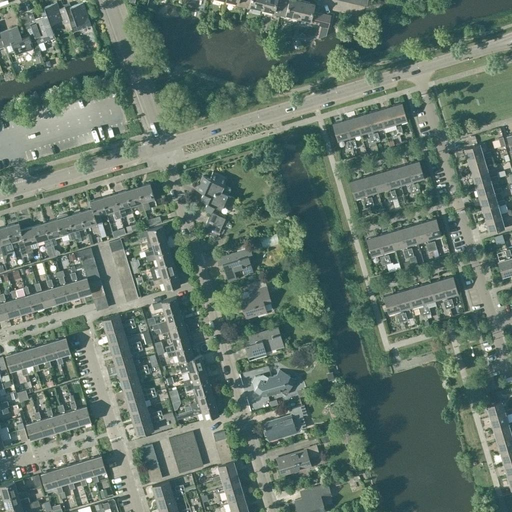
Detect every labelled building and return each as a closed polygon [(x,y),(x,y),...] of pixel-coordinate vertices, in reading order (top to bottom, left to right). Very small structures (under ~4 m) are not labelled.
[(261,9),(263,0),(244,0),(242,7),(252,9),(252,7),(261,9)] [(276,0),(263,0),(261,9),(274,12),(273,14),(279,16),(282,4),(276,2),(276,0)] [(298,18),(302,1),(299,0),(289,0),(288,5),(282,4),(279,16),(285,17),(286,15),(298,18)] [(57,1),(44,6),(47,14),(52,28),(52,27),(64,23),(66,31),(72,29),(71,27),(64,6),(59,8),(57,1)] [(309,23),(316,25),(319,13),(313,11),(315,4),(302,1),(298,18),(310,21),(309,23)] [(69,2),(63,4),(64,6),(71,27),(76,25),(78,28),(91,24),(83,2),(71,6),(69,2)] [(316,25),(322,26),(325,14),(319,13),(316,25)] [(22,37),(3,44),(4,46),(7,53),(14,51),(15,54),(18,53),(33,48),(35,52),(40,51),(37,43),(29,21),(27,14),(21,16),(28,35),(22,37)] [(47,14),(29,21),(37,43),(46,40),(46,35),(54,32),(52,27),(52,28),(47,14)] [(325,14),(322,26),(327,27),(330,16),(325,14)] [(0,47),(4,46),(3,44),(22,37),(17,25),(9,28),(0,31),(0,47)] [(401,103),(390,106),(394,123),(406,119),(401,103)] [(390,106),(378,110),(383,126),(394,123),(390,106)] [(372,129),(383,126),(378,110),(367,113),(372,129)] [(367,113),(355,116),(360,133),(372,129),(367,113)] [(355,116),(344,120),(349,136),(360,133),(355,116)] [(337,140),(349,136),(344,120),(332,123),(337,140)] [(465,147),(468,159),(482,155),(482,153),(479,143),(465,147)] [(468,159),(472,171),(486,167),(485,165),(483,157),(491,155),(490,150),(482,153),(482,155),(468,159)] [(418,161),(407,164),(411,181),(423,177),(418,161)] [(472,171),(475,183),(490,179),(489,177),(487,169),(495,167),(494,163),(485,165),(486,167),(472,171)] [(407,164),(395,167),(400,184),(411,181),(407,164)] [(389,187),(400,184),(395,167),(384,171),(389,187)] [(199,200),(230,188),(223,184),(227,177),(213,171),(209,178),(202,175),(196,190),(203,193),(199,200)] [(377,191),(389,187),(384,171),(372,174),(377,191)] [(372,174),(361,177),(366,194),(377,191),(372,174)] [(475,183),(479,195),(493,191),(493,189),(490,181),(499,179),(497,174),(489,177),(490,179),(475,183)] [(354,198),(366,194),(361,177),(349,181),(354,198)] [(137,185),(144,209),(150,207),(147,198),(154,196),(149,182),(137,185)] [(139,210),(144,209),(137,185),(125,189),(130,204),(130,206),(137,204),(139,210)] [(479,195),(482,207),(497,203),(496,201),(494,194),(502,191),(501,187),(493,189),(493,191),(479,195)] [(227,194),(230,188),(199,200),(204,202),(205,204),(203,209),(210,213),(204,226),(213,230),(212,232),(217,235),(218,233),(219,232),(222,233),(223,230),(220,228),(225,216),(218,213),(218,215),(213,213),(212,211),(214,205),(221,208),(224,201),(231,204),(234,197),(227,194)] [(114,193),(120,216),(126,214),(123,205),(130,204),(125,189),(114,193)] [(115,217),(120,216),(114,193),(102,196),(106,211),(107,214),(113,212),(115,217)] [(90,200),(96,223),(102,221),(99,213),(106,211),(102,196),(90,200)] [(482,207),(486,219),(500,215),(500,213),(497,205),(505,203),(504,199),(496,201),(497,203),(482,207)] [(91,207),(79,211),(84,225),(90,223),(93,232),(99,230),(96,223),(90,200),(89,200),(91,207)] [(508,210),(500,213),(500,215),(486,219),(489,231),(504,227),(501,217),(509,215),(508,210)] [(67,215),(74,238),(80,236),(77,227),(84,225),(79,211),(67,215)] [(57,218),(55,218),(61,236),(67,234),(68,239),(74,238),(67,215),(64,216),(63,214),(62,213),(57,214),(56,216),(57,218)] [(147,219),(149,225),(149,226),(162,222),(160,216),(147,219)] [(55,218),(43,222),(50,245),(56,243),(54,238),(61,236),(55,218)] [(436,218),(424,221),(429,238),(441,234),(436,218)] [(21,253),(26,252),(17,221),(5,225),(11,243),(17,241),(21,253)] [(29,242),(37,240),(32,225),(20,229),(18,221),(17,221),(26,252),(32,251),(29,242)] [(124,223),(125,230),(135,228),(133,221),(124,223)] [(424,221),(412,225),(417,241),(429,238),(424,221)] [(32,225),(37,240),(42,238),(45,247),(50,245),(43,222),(32,225)] [(147,241),(151,240),(165,236),(161,224),(138,231),(140,236),(145,235),(147,241)] [(4,245),(11,243),(5,225),(0,226),(0,250),(1,252),(2,258),(5,258),(7,252),(4,245)] [(412,225),(401,228),(406,245),(417,241),(412,225)] [(394,248),(406,245),(401,228),(389,231),(394,248)] [(389,231),(378,235),(383,251),(394,248),(389,231)] [(371,255),(383,251),(378,235),(366,238),(371,255)] [(144,249),(145,255),(169,248),(165,236),(151,240),(153,247),(144,249)] [(109,244),(110,250),(122,246),(121,240),(109,244)] [(122,246),(110,250),(112,255),(124,252),(122,246)] [(156,258),(158,264),(172,260),(169,248),(145,255),(147,260),(156,258)] [(247,255),(251,254),(249,248),(216,258),(219,264),(222,263),(227,281),(236,278),(233,269),(241,267),(243,274),(252,271),(247,255)] [(79,252),(81,258),(93,255),(91,249),(79,252)] [(511,266),(509,257),(511,256),(509,249),(504,250),(507,258),(497,260),(502,276),(511,272),(511,266)] [(66,260),(76,257),(74,250),(64,253),(66,260)] [(112,255),(114,261),(126,257),(124,252),(112,255)] [(81,258),(83,264),(94,260),(93,255),(81,258)] [(30,257),(32,271),(43,270),(41,256),(30,257)] [(114,261),(116,267),(127,263),(126,257),(114,261)] [(94,260),(83,264),(84,270),(96,266),(94,260)] [(172,260),(158,264),(149,267),(152,279),(176,272),(172,260)] [(116,267),(117,272),(129,268),(127,263),(116,267)] [(15,264),(2,272),(7,280),(20,272),(15,264)] [(57,265),(59,271),(67,298),(79,295),(72,272),(70,272),(72,280),(65,282),(63,276),(64,275),(61,264),(57,265)] [(98,272),(96,266),(84,270),(86,275),(98,272)] [(129,268),(117,272),(119,277),(131,274),(129,268)] [(50,278),(48,279),(55,302),(67,298),(59,271),(54,272),(56,278),(58,277),(60,284),(52,286),(50,278)] [(74,271),(72,272),(79,295),(91,291),(89,286),(88,281),(86,276),(77,279),(74,271)] [(86,275),(86,276),(88,281),(100,277),(98,272),(86,275)] [(180,284),(176,272),(152,279),(153,280),(154,284),(163,282),(165,288),(180,284)] [(119,277),(121,283),(133,280),(131,274),(119,277)] [(453,275),(441,279),(446,295),(458,292),(453,275)] [(100,277),(88,281),(89,286),(101,283),(100,277)] [(245,283),(247,289),(264,284),(262,278),(245,283)] [(38,282),(36,282),(43,305),(55,302),(48,279),(46,279),(48,287),(41,289),(38,282)] [(441,279),(429,282),(434,299),(446,295),(441,279)] [(121,283),(122,289),(134,285),(133,280),(121,283)] [(27,285),(24,286),(31,309),(43,305),(36,282),(34,283),(36,291),(29,293),(27,285)] [(429,282),(418,286),(423,302),(434,299),(429,282)] [(101,283),(89,286),(91,291),(91,292),(103,288),(101,283)] [(134,285),(122,289),(124,294),(136,290),(134,285)] [(15,289),(12,289),(19,313),(31,309),(24,286),(22,286),(25,294),(17,297),(15,289)] [(264,303),(270,301),(266,286),(239,294),(246,317),(266,311),(264,303)] [(418,286),(406,289),(411,306),(423,302),(418,286)] [(103,288),(91,292),(93,297),(105,294),(103,288)] [(7,316),(19,313),(12,289),(10,290),(12,298),(5,300),(3,292),(0,293),(7,316)] [(406,289),(395,292),(400,309),(411,306),(406,289)] [(138,297),(136,290),(124,294),(126,300),(138,297)] [(388,313),(400,309),(395,292),(383,296),(388,313)] [(106,299),(105,294),(93,297),(94,303),(106,299)] [(164,312),(179,308),(175,296),(152,303),(153,308),(162,305),(164,312)] [(108,305),(106,299),(94,303),(96,309),(108,305)] [(157,322),(159,327),(183,320),(179,308),(164,312),(166,319),(157,322)] [(102,318),(105,330),(122,325),(118,313),(102,318)] [(171,336),(189,331),(187,324),(186,323),(184,324),(183,320),(159,327),(161,332),(169,330),(171,336)] [(105,330),(109,341),(125,336),(122,325),(105,330)] [(265,349),(283,344),(278,326),(248,335),(250,342),(244,344),(249,359),(266,354),(265,349)] [(189,331),(171,336),(173,342),(165,345),(166,351),(190,343),(188,339),(190,338),(191,337),(189,331)] [(65,336),(53,340),(60,363),(63,362),(61,354),(70,351),(65,336)] [(125,336),(109,341),(112,353),(129,348),(125,336)] [(58,363),(60,363),(53,340),(41,344),(48,366),(51,365),(48,358),(56,355),(58,363)] [(191,348),(190,343),(166,351),(168,356),(177,353),(179,360),(197,355),(195,348),(193,348),(191,348)] [(46,367),(48,366),(41,344),(29,347),(36,370),(39,369),(37,361),(44,359),(46,367)] [(308,344),(299,347),(301,354),(310,351),(308,344)] [(34,371),(36,370),(29,347),(17,351),(24,373),(27,372),(25,365),(32,363),(34,371)] [(132,359),(129,348),(112,353),(116,364),(132,359)] [(22,374),(24,373),(17,351),(5,354),(9,369),(20,366),(22,374)] [(197,355),(179,360),(177,361),(181,373),(187,371),(204,366),(200,354),(197,355)] [(136,371),(132,359),(116,364),(119,376),(136,371)] [(204,366),(187,371),(189,377),(183,379),(185,385),(208,378),(204,366)] [(260,379),(254,390),(265,396),(281,391),(287,394),(296,378),(279,369),(276,374),(268,376),(265,382),(260,379)] [(119,376),(123,388),(139,383),(136,371),(119,376)] [(78,374),(80,381),(88,378),(86,372),(78,374)] [(211,390),(208,378),(185,385),(186,390),(192,388),(194,395),(211,390)] [(123,388),(126,399),(143,394),(139,383),(123,388)] [(177,389),(169,391),(171,397),(179,395),(177,389)] [(215,402),(211,390),(194,395),(196,401),(190,403),(192,409),(215,402)] [(126,399),(130,411),(146,406),(143,394),(126,399)] [(1,402),(0,397),(0,408),(1,408),(7,406),(8,406),(7,400),(1,402)] [(74,400),(71,401),(78,424),(90,420),(86,405),(77,407),(74,400)] [(486,405),(490,417),(505,412),(505,414),(511,412),(511,408),(511,407),(504,410),(501,400),(486,405)] [(66,427),(78,424),(71,401),(70,401),(72,409),(64,411),(62,403),(60,404),(66,427)] [(215,402),(192,409),(193,414),(202,412),(204,419),(219,414),(215,402)] [(54,430),(66,427),(60,404),(58,405),(60,413),(53,415),(51,407),(48,408),(54,430)] [(278,417),(263,422),(265,426),(264,426),(266,434),(268,434),(269,439),(297,431),(296,429),(306,426),(302,415),(307,413),(304,404),(289,409),(291,416),(278,419),(278,417)] [(146,406),(130,411),(133,422),(150,417),(146,406)] [(38,411),(36,411),(42,434),(54,430),(48,408),(46,408),(48,416),(41,418),(38,411)] [(30,438),(42,434),(36,411),(34,412),(36,420),(26,423),(30,438)] [(508,424),(509,426),(511,425),(511,420),(507,422),(505,414),(505,412),(490,417),(493,429),(508,424)] [(153,429),(150,417),(133,422),(137,434),(153,429)] [(511,433),(511,434),(509,426),(508,424),(493,429),(497,441),(511,436),(511,437),(511,433)] [(0,433),(8,431),(12,430),(10,425),(0,428),(0,427),(0,433)] [(24,427),(18,429),(21,442),(28,439),(24,427)] [(193,430),(181,434),(183,440),(195,436),(193,430)] [(213,433),(215,441),(226,437),(224,430),(213,433)] [(9,437),(8,431),(0,433),(0,446),(3,446),(1,439),(9,437)] [(169,437),(171,444),(183,440),(181,434),(169,437)] [(197,442),(195,436),(183,440),(184,446),(197,442)] [(511,449),(511,437),(511,436),(497,441),(500,453),(511,449)] [(228,442),(226,437),(215,441),(216,446),(228,442)] [(183,440),(171,444),(173,449),(184,446),(183,440)] [(197,442),(184,446),(186,452),(199,448),(197,442)] [(216,446),(218,452),(230,449),(228,442),(216,446)] [(142,452),(154,448),(152,443),(140,446),(142,452)] [(308,457),(320,454),(317,444),(278,455),(284,475),(310,467),(308,457)] [(186,452),(184,446),(173,449),(174,455),(186,452)] [(142,452),(144,458),(155,454),(154,448),(142,452)] [(199,448),(186,452),(188,457),(200,454),(199,448)] [(230,449),(218,452),(220,458),(231,454),(230,449)] [(511,449),(500,453),(504,465),(511,462),(511,449)] [(186,452),(174,455),(176,461),(188,457),(186,452)] [(101,454),(89,458),(95,481),(99,480),(96,472),(105,469),(101,454)] [(144,458),(146,464),(157,460),(155,454),(144,458)] [(202,459),(200,454),(188,457),(189,463),(202,459)] [(233,460),(231,454),(220,458),(222,464),(233,460)] [(189,463),(188,457),(176,461),(178,467),(189,463)] [(94,481),(95,481),(89,458),(77,461),(83,484),(86,483),(84,476),(92,473),(94,481)] [(204,465),(202,459),(189,463),(191,469),(204,465)] [(146,464),(147,470),(159,466),(157,460),(146,464)] [(233,460),(222,464),(217,465),(220,475),(212,477),(213,479),(237,472),(233,460)] [(82,485),(83,484),(77,461),(65,465),(73,494),(77,493),(76,487),(75,487),(72,479),(80,477),(82,485)] [(191,469),(189,463),(178,467),(180,472),(191,469)] [(70,495),(73,494),(65,465),(53,468),(60,491),(62,497),(66,496),(64,490),(63,491),(60,483),(68,480),(70,489),(68,489),(70,495)] [(147,470),(149,476),(161,472),(159,466),(147,470)] [(58,492),(60,491),(53,468),(41,472),(45,487),(56,484),(58,492)] [(161,472),(149,476),(151,481),(162,477),(161,472)] [(216,489),(216,491),(240,484),(237,472),(213,479),(214,482),(222,479),(224,486),(216,489)] [(38,474),(32,475),(32,476),(35,488),(42,486),(38,474)] [(0,484),(0,489),(2,497),(17,493),(15,486),(24,484),(22,478),(0,484)] [(152,485),(155,496),(172,492),(168,480),(152,485)] [(322,497),(331,494),(328,483),(310,488),(312,495),(295,500),(298,511),(324,511),(326,511),(322,497)] [(240,484),(216,491),(217,493),(225,491),(227,498),(219,501),(220,503),(244,496),(240,484)] [(104,486),(97,488),(99,496),(106,494),(104,486)] [(172,492),(155,496),(159,508),(175,503),(172,492)] [(17,493),(2,497),(6,509),(29,502),(28,497),(19,499),(17,493)] [(225,511),(234,511),(247,508),(244,496),(220,503),(221,505),(229,503),(231,510),(225,511)] [(37,500),(29,502),(6,509),(6,511),(25,511),(25,509),(39,505),(37,500)] [(159,508),(160,511),(177,511),(175,503),(159,508)]
